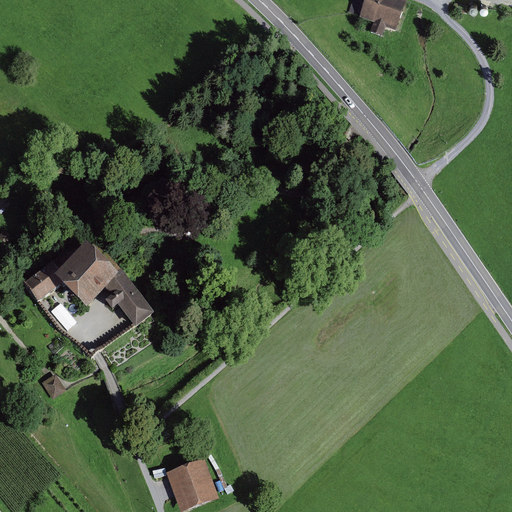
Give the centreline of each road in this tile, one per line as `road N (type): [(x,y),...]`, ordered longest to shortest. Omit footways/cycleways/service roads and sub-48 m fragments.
road 1 (secondary): [(511,322),(395,153),(258,0)]
road 2 (track): [(183,207),(162,223),(124,233),(17,244),(0,267)]
road 3 (track): [(183,207),(245,180),(291,194),(312,189)]
